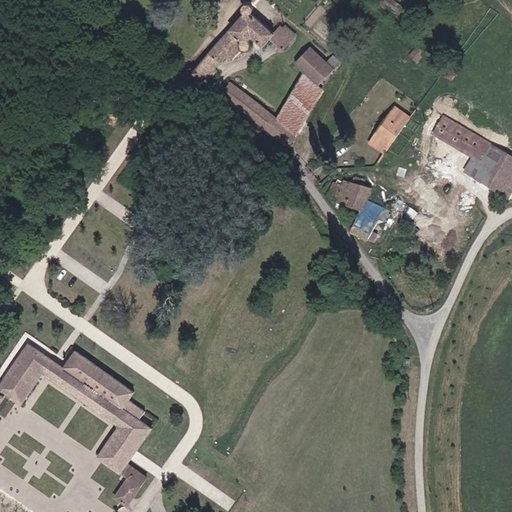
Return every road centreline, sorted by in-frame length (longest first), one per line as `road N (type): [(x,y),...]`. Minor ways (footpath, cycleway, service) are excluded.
road 1 (unclassified): [(426,339),(307,176),(75,0)]
road 2 (unknown): [(141,511),(194,432),(189,404),(41,293)]
road 3 (unclassified): [(429,511),(421,428),(426,339)]
road 4 (unclassified): [(426,339),(488,227),(511,213)]
